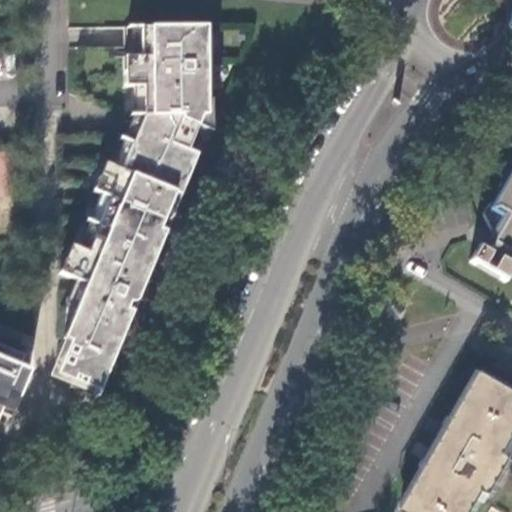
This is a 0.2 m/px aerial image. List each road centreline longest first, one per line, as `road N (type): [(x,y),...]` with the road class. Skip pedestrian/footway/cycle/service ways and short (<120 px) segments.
road 1 (tertiary): [(411,30),(320,201),(183,511)]
road 2 (tertiary): [(231,511),(346,239)]
road 3 (tertiary): [(346,239),(386,150),(451,72)]
road 4 (residential): [(346,239),(511,324)]
road 5 (residential): [(45,0),(45,89),(0,90)]
